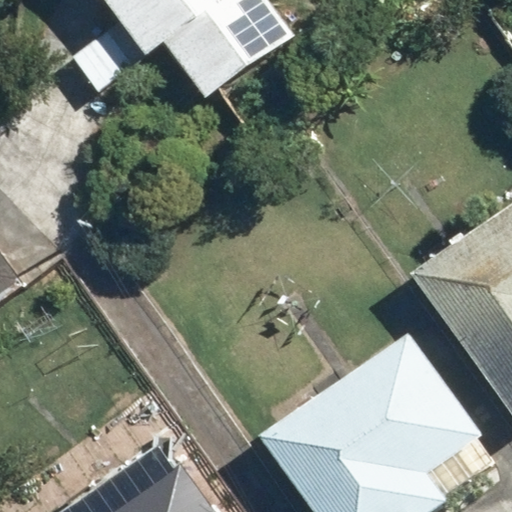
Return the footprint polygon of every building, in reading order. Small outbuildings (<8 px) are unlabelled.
[(118,0),(134,21),(81,62),(108,97),(161,56),(165,60),(176,52),(218,108),(311,37),(282,0),(118,0)] [(511,217),(426,277),(511,396),(511,217)] [(0,312),(39,284),(0,229),(0,312)] [(487,439),(411,339),(277,442),(329,511),(436,511),(456,497),(439,476),(487,439)] [(226,511),(194,466),(126,511),(226,511)]
